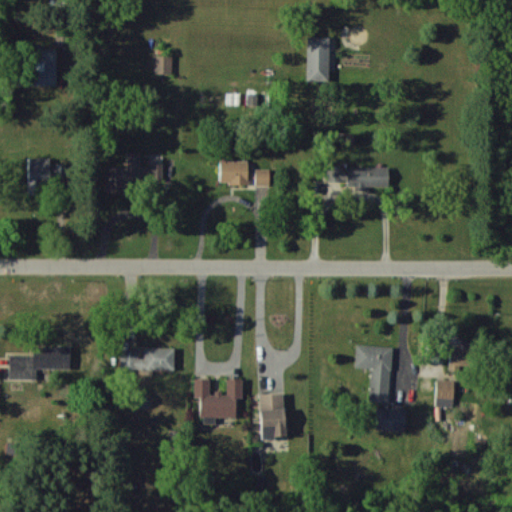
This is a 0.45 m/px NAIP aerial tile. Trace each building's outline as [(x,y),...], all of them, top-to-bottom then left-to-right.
[(306,80),(329,81),(329,36),(307,36),(306,80)] [(57,50),(32,49),(31,84),(56,84),(57,50)] [(154,73),(171,73),(172,55),(154,55),(154,73)] [(105,165),(105,185),(163,185),(162,161),(151,161),(151,165),(140,165),(140,152),(127,152),(127,165),(105,165)] [(28,194),(47,194),(47,184),(57,184),(56,167),(50,167),(50,157),(28,157),(28,194)] [(220,183),(248,183),(247,160),(219,160),(220,183)] [(326,181),(344,181),(344,164),(327,164),(326,181)] [(346,187),(364,187),(364,186),(388,186),(388,167),(347,166),(346,187)] [(269,184),(270,168),(255,168),(255,184),(269,184)] [(391,346),(356,344),(355,367),(370,367),(369,401),(388,402),(391,346)] [(9,378),(36,378),(36,367),(70,368),(70,347),(33,346),(33,354),(9,354),(9,378)] [(174,369),(174,347),(144,346),(144,357),(138,357),(138,349),(120,349),(119,368),(174,369)] [(462,368),(462,346),(450,346),(449,368),(462,368)] [(242,378),(226,378),(226,392),(209,392),(210,378),(194,378),(194,397),(200,397),(200,416),(235,416),(235,397),(242,397),(242,378)] [(454,379),(436,379),(436,405),(453,406),(454,379)] [(285,436),(283,392),(259,393),(261,438),(285,436)] [(405,430),(406,408),(376,407),(375,429),(405,430)]
